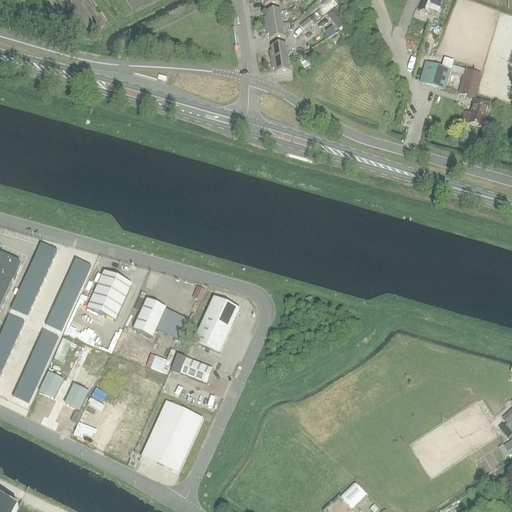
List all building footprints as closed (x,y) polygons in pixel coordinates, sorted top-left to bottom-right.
[(440,0),(424,0),(419,12),(427,15),(431,6),(440,9),(444,1),(440,0)] [(265,24),(266,28),(282,25),(280,11),(266,14),(267,18),(264,19),(265,24)] [(319,11),(313,17),(316,21),(317,22),(324,16),(319,11)] [(337,11),(329,17),(339,30),(347,23),(337,11)] [(301,27),(305,32),(311,26),(315,23),(316,21),(313,17),(312,17),(311,18),(307,22),(301,27)] [(285,39),(282,25),(266,28),(266,32),(267,37),(269,36),(270,41),(285,39)] [(325,32),(329,38),(336,33),(333,28),(325,32)] [(302,44),(289,45),(290,54),(303,53),(302,44)] [(270,58),(271,62),(288,59),(286,45),(271,48),(272,53),(270,53),(271,58),(270,58)] [(313,63),(310,58),(300,63),(303,68),(313,63)] [(290,73),(288,59),(271,62),(272,66),(273,71),(275,70),(275,75),(290,73)] [(424,64),(418,83),(444,91),(450,71),(424,64)] [(463,76),(458,95),(472,98),(478,74),(465,70),(465,71),(463,76)] [(490,104),(474,100),(470,114),(464,113),(461,123),(481,128),(483,121),(485,122),(490,104)] [(431,136),(433,128),(425,126),(422,133),(431,136)] [(43,243),(13,310),(28,317),(59,250),(43,243)] [(0,256),(0,312),(21,266),(0,256)] [(77,259),(47,325),(62,332),(92,266),(77,259)] [(132,286),(105,273),(88,310),(116,322),(132,286)] [(198,286),(192,297),(201,301),(206,290),(198,286)] [(214,299),(194,343),(219,355),(239,311),(214,299)] [(147,301),(133,331),(152,339),(166,310),(147,301)] [(0,377),(24,325),(9,318),(0,336),(0,377)] [(43,333),(13,399),(28,406),(59,340),(43,333)] [(146,366),(162,372),(167,361),(151,354),(146,366)] [(186,360),(180,375),(207,386),(212,371),(186,360)] [(48,374),(39,392),(53,399),(62,382),(48,374)] [(75,388),(66,406),(81,413),(90,395),(75,388)] [(511,421),(511,401),(510,403),(511,405),(511,409),(502,419),(508,426),(511,421)] [(166,405),(141,460),(177,476),(202,422),(166,405)] [(511,436),(504,427),(500,431),(508,439),(511,436)] [(505,459),(509,456),(503,446),(499,448),(505,459)] [(366,497),(355,485),(340,499),(351,511),(366,497)] [(0,511),(15,511),(17,509),(0,500),(0,511)]
